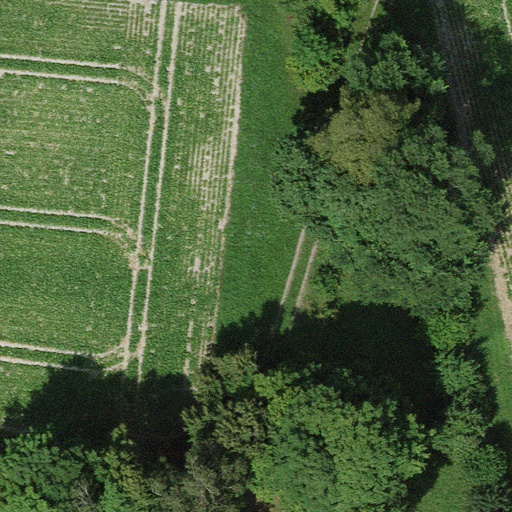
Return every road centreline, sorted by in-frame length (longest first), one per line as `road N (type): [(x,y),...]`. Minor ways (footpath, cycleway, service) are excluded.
road 1 (track): [(0,451),(175,460),(211,452),(235,435),(264,399),(280,356),(382,0)]
road 2 (track): [(511,444),(399,0)]
